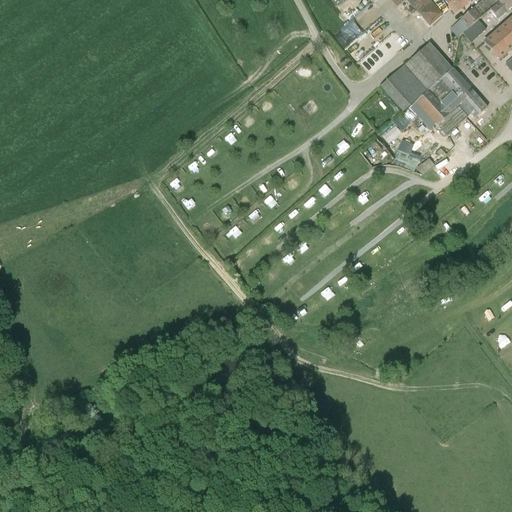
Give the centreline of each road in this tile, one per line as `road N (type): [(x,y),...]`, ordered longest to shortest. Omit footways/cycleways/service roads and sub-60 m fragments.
road 1 (track): [(318,41),(151,184),(295,358),(377,384),(491,386),(511,398)]
road 2 (track): [(446,183),(301,300)]
road 3 (track): [(304,147),(309,185),(235,248)]
